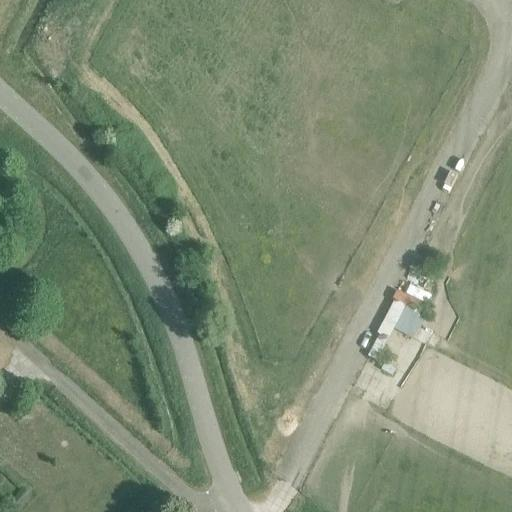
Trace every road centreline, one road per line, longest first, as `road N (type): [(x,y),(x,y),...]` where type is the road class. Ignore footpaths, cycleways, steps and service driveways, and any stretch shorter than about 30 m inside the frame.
road 1 (track): [(511,42),(268,511)]
road 2 (unclassified): [(240,511),(157,278),(97,189),(0,93)]
